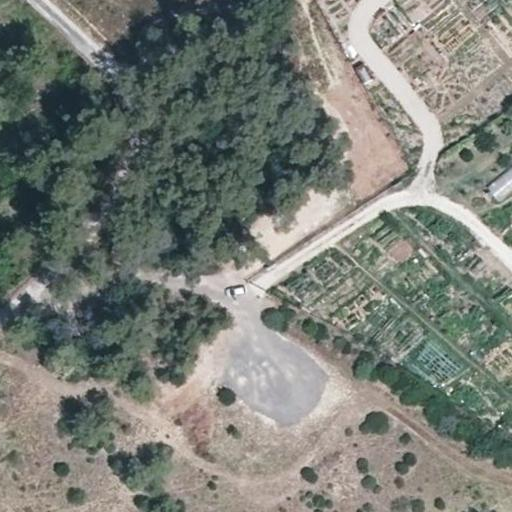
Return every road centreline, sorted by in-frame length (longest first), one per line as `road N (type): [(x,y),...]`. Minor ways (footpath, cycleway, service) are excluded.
road 1 (track): [(33,290),(58,300),(172,281),(241,293),(394,201),(421,196),(447,202),(511,254)]
road 2 (unclassified): [(0,319),(105,213),(139,134),(134,86),(39,0)]
road 3 (track): [(421,196),(432,127),(367,43),(363,16),(378,0)]
road 4 (track): [(134,86),(262,0)]
